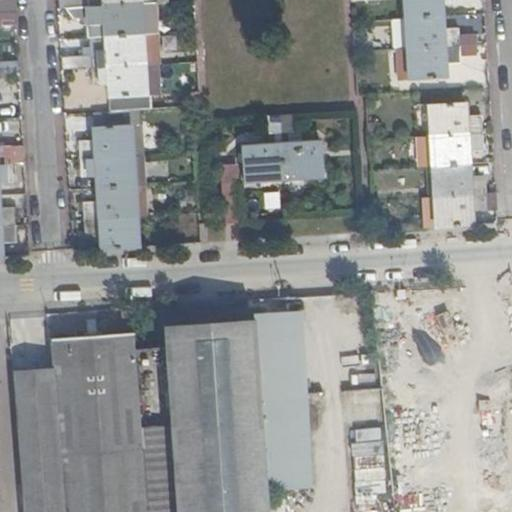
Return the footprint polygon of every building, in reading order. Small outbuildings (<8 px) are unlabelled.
[(0,0),(0,68),(17,67),(17,54),(2,55),(1,50),(0,49),(0,18),(12,18),(11,0),(0,0)] [(100,232),(101,246),(137,243),(135,210),(151,209),(145,106),(153,106),(153,89),(152,61),(146,61),(144,30),(150,30),(148,2),(142,2),(142,0),(61,0),(62,14),(106,13),(108,53),(94,53),(95,73),(110,73),(111,108),(93,109),(95,144),(80,145),(82,174),(97,173),(98,196),(83,197),(85,232),(100,232)] [(406,0),(409,45),(399,46),(401,77),(448,74),(446,53),(461,52),(460,31),(445,31),(443,0),(406,0)] [(60,71),(83,70),(82,57),(59,57),(60,71)] [(164,83),(190,87),(193,68),(167,64),(164,83)] [(432,161),(437,224),(474,221),(472,202),(487,200),(485,179),(471,180),(469,140),(483,139),(480,111),(467,112),(466,100),(429,102),(432,131),(415,133),(417,163),(432,161)] [(243,157),(244,176),(322,171),(319,140),(283,142),(282,129),(290,128),(289,110),(267,112),(268,129),(277,129),(278,141),(242,144),(243,157)] [(0,252),(0,253),(0,240),(17,239),(15,204),(0,203),(0,175),(12,175),(10,141),(0,140),(0,252)] [(246,216),(244,176),(243,157),(226,158),(228,217),(246,216)] [(173,422),(143,424),(147,511),(267,511),(255,316),(166,322),(173,422)] [(55,366),(11,368),(22,511),(147,511),(139,386),(135,331),(54,336),(55,366)] [(424,511),(410,346),(371,350),(385,511),(424,511)] [(350,472),(354,511),(373,511),(369,470),(350,472)]
